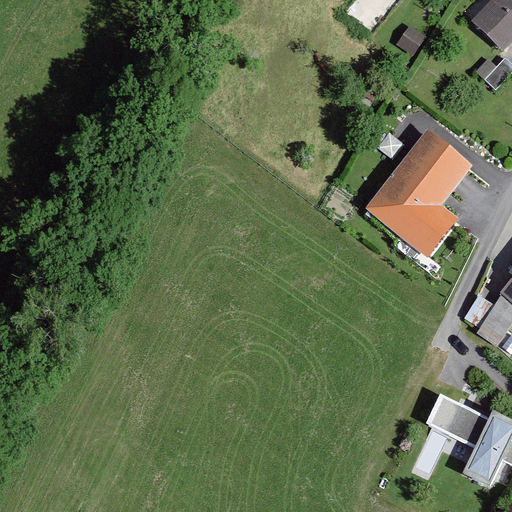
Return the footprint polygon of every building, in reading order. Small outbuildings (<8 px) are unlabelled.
[(511,47),(511,0),(499,0),(479,23),(509,51),(511,47)] [(511,69),(491,53),(477,72),(498,88),(511,70),(511,69)] [(433,136),(372,214),(430,259),(457,224),(435,207),(469,164),(433,136)] [(511,290),(487,325),(511,343),(511,290)] [(485,321),(488,297),(472,295),(469,319),(485,321)] [(511,430),(461,407),(447,437),(479,451),(467,477),(494,489),(505,465),(511,467),(511,430)]
